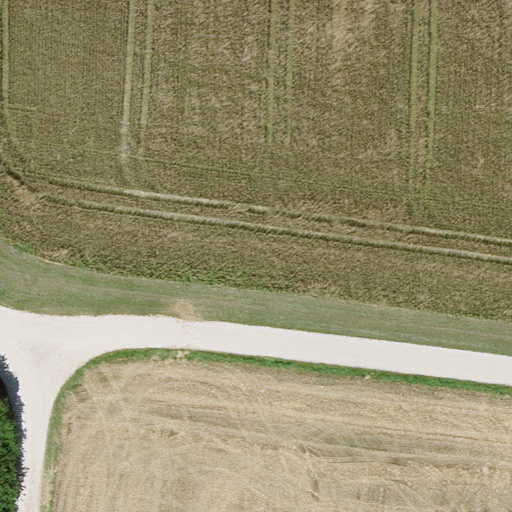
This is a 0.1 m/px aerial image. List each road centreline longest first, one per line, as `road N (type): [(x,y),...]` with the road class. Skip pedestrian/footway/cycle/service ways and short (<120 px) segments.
road 1 (track): [(43,349),(117,330),(289,343),(511,377)]
road 2 (track): [(26,511),(43,349),(0,324)]
